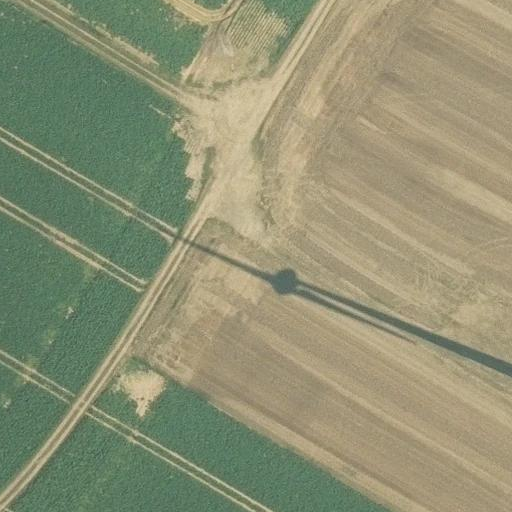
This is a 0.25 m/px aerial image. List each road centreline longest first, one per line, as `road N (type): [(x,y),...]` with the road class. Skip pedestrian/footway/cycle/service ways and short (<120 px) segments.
road 1 (track): [(334,0),(124,343),(0,504)]
road 2 (track): [(204,210),(443,350)]
road 3 (track): [(246,137),(18,0)]
